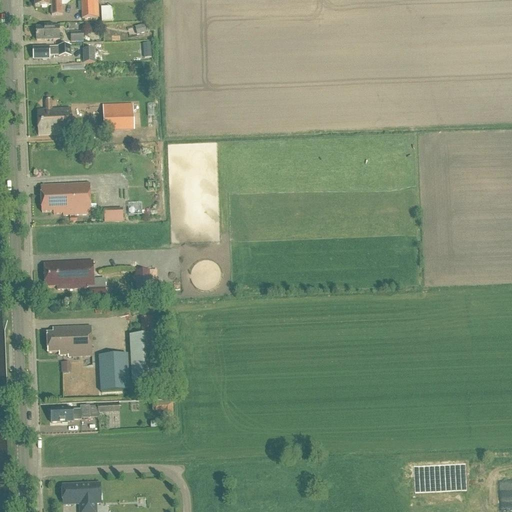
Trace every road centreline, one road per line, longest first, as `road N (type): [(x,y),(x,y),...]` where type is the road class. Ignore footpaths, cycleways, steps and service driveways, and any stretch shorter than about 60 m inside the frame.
road 1 (secondary): [(24,474),(3,0)]
road 2 (unclassified): [(187,511),(187,491),(173,470),(24,474)]
